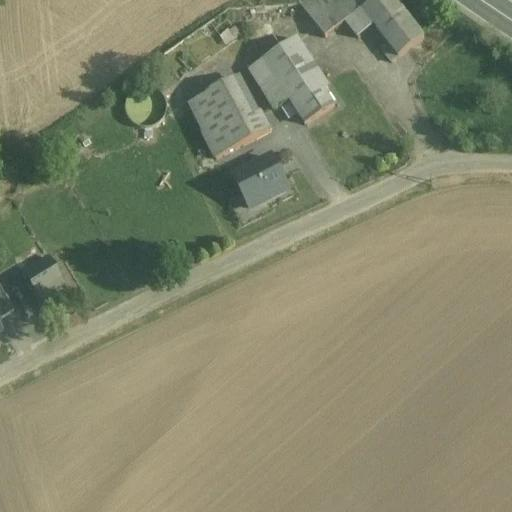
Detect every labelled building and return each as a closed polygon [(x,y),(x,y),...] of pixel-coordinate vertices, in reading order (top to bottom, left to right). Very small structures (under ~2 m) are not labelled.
[(392,0),(349,0),(339,8),(337,5),(300,7),(303,12),(326,41),(346,25),(358,42),(375,29),(399,61),(424,41),(392,0)] [(300,7),(228,12),(245,36),(245,37),(252,46),(303,12),(300,7)] [(228,12),(162,58),(179,83),(245,37),(245,36),(228,12)] [(297,42),(249,73),(275,113),(290,103),(305,126),(332,108),(322,93),(328,89),(297,42)] [(263,120),(242,79),(224,88),(245,129),(263,120)] [(224,88),(188,107),(216,162),(252,144),(245,129),(224,88)] [(144,90),(140,90),(136,92),(134,93),(131,95),(129,96),(126,100),(125,103),(124,106),(124,109),(123,111),(124,114),(124,117),(125,119),(127,122),(129,125),(131,127),(134,129),(138,131),(142,132),(145,132),(149,132),(152,131),(154,130),(157,128),(160,125),(163,122),(164,119),(165,116),(166,113),(166,110),(165,107),(164,103),(163,100),(161,98),(159,95),(155,93),(152,91),(148,90),(144,90)] [(271,134),(263,120),(245,129),(252,144),(271,134)] [(271,161),(234,180),(250,211),(288,192),(271,161)] [(48,259),(22,275),(36,299),(62,283),(48,259)] [(0,320),(13,313),(0,291),(0,320)]
